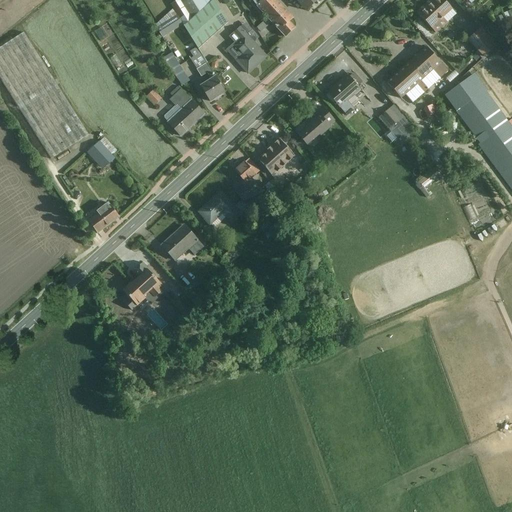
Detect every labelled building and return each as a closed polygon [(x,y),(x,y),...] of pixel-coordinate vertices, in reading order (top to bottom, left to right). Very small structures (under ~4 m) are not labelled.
[(226,33),(203,0),(179,0),(182,3),(178,6),(182,11),(161,26),(165,32),(182,20),(203,49),(226,33)] [(262,0),(256,6),(285,37),(294,28),(288,22),(293,17),(277,0),(262,0)] [(325,0),(294,0),(308,16),(326,0),(325,0)] [(435,33),(456,14),(443,0),(429,0),(416,12),(435,33)] [(115,24),(102,31),(113,53),(127,46),(115,24)] [(248,73),(267,56),(240,26),(232,33),(238,39),(231,46),(241,56),(236,60),(248,73)] [(490,47),(474,32),(465,41),(481,57),(490,47)] [(0,54),(0,82),(50,160),(89,135),(27,38),(0,54)] [(276,49),(279,53),(286,47),(282,44),(276,49)] [(440,77),(448,70),(426,46),(387,82),(402,98),(433,70),(440,77)] [(170,60),(177,70),(186,63),(178,53),(170,60)] [(124,55),(117,58),(124,74),(131,71),(124,55)] [(363,65),(359,69),(366,77),(370,74),(363,65)] [(325,93),(346,115),(354,108),(347,101),(360,89),(346,74),(325,93)] [(511,124),(476,76),(447,97),(511,186),(511,124)] [(209,102),(224,92),(214,77),(199,86),(209,102)] [(375,80),(372,84),(379,92),(383,89),(375,80)] [(180,137),(204,115),(180,90),(169,100),(174,106),(161,118),(180,137)] [(161,108),(170,101),(162,92),(153,99),(161,108)] [(417,130),(397,104),(383,115),(393,127),(383,135),(393,146),(406,135),(408,138),(417,130)] [(308,147),(330,127),(318,113),(296,133),(308,147)] [(378,115),(371,119),(374,126),(382,122),(378,115)] [(271,176),(294,156),(279,140),(257,159),(271,176)] [(101,144),(90,154),(106,169),(116,159),(101,144)] [(244,184),(255,175),(242,161),(232,171),(244,184)] [(429,187),(440,183),(438,176),(427,181),(429,187)] [(231,224),(242,214),(219,190),(196,212),(210,226),(223,215),(231,224)] [(94,236),(118,217),(108,204),(84,223),(94,236)] [(174,261),(197,240),(183,225),(160,246),(174,261)] [(233,266),(242,256),(231,247),(222,257),(233,266)] [(140,307),(161,288),(146,271),(124,289),(140,307)]
